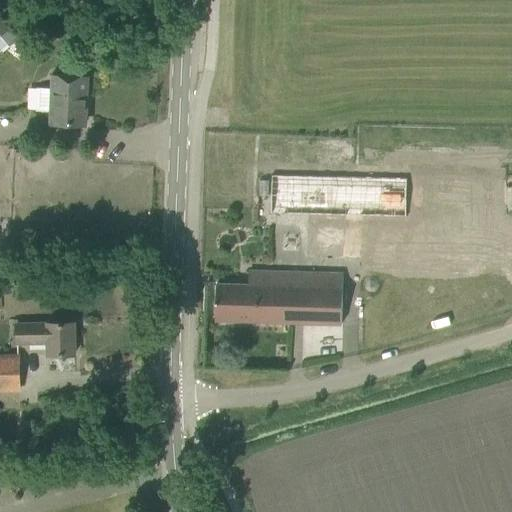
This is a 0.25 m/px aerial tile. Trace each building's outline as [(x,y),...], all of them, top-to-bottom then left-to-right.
[(0,36),(9,28),(0,17),(0,36)] [(52,124),(83,126),(85,78),(54,77),(53,89),(40,88),(39,110),(52,111),(52,124)] [(392,257),(474,259),(474,236),(393,234),(393,224),(359,223),(359,217),(469,219),(469,215),(498,216),(499,180),(410,178),(410,171),(276,168),(276,175),(273,175),(271,220),(302,222),(302,216),(339,217),(339,223),(306,223),(306,256),(392,257)] [(268,180),(259,180),(259,196),(269,196),(268,180)] [(216,320),(342,324),(343,273),(249,270),(249,285),(217,284),(216,320)] [(47,342),(47,355),(75,355),(74,324),(16,325),(17,342),(47,342)] [(0,392),(20,392),(20,355),(0,354),(0,392)]
